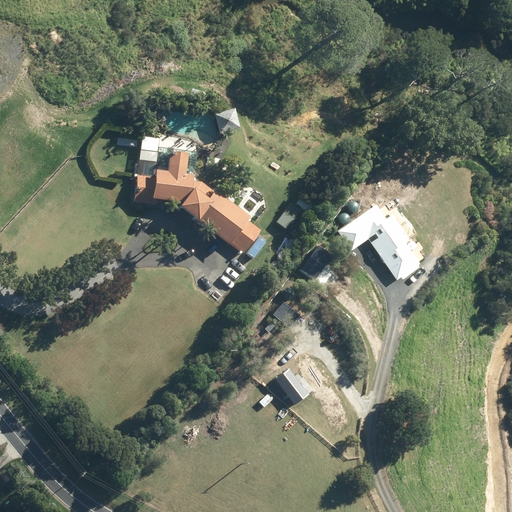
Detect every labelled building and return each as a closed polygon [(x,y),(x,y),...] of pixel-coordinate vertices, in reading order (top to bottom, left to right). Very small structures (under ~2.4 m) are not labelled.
[(233,108),(212,113),(218,134),(238,128),(233,108)] [(201,181),(192,180),(192,174),(185,173),(187,152),(169,150),(167,164),(161,164),(138,160),(132,202),(155,206),(156,199),(180,202),(178,205),(242,254),(260,230),(246,220),(249,216),(214,189),(212,190),(201,181)] [(385,264),(396,280),(419,264),(418,262),(428,255),(388,199),(377,206),(375,204),(354,219),(337,231),(351,251),(367,239),(380,257),(379,258),(384,264),(385,264)] [(301,209),(290,201),(275,223),(286,230),(301,209)] [(226,295),(212,284),(207,291),(221,302),(226,295)]
